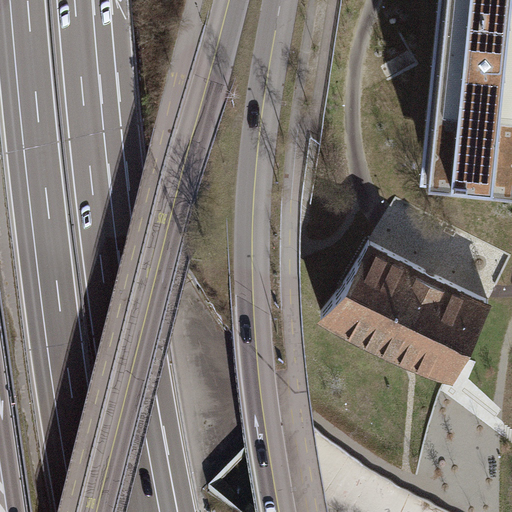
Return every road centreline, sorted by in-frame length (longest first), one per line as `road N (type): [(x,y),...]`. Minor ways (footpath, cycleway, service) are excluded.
road 1 (primary): [(230,0),(97,511)]
road 2 (motorway): [(151,511),(111,268),(84,0)]
road 3 (motorway): [(19,0),(47,277),(83,511)]
road 4 (primary): [(279,511),(254,281),(255,206),(281,0)]
road 5 (motorway): [(0,389),(17,511)]
